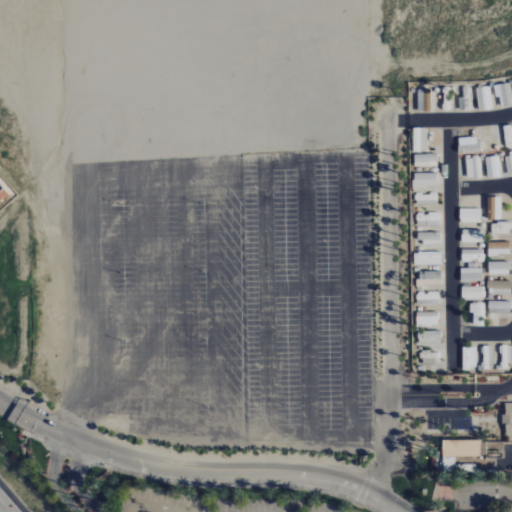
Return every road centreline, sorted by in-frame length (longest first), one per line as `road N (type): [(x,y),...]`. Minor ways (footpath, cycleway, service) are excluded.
road 1 (tertiary): [(375,494),(315,473),(213,472),(125,459),(0,404)]
road 2 (residential): [(452,369),(449,120)]
